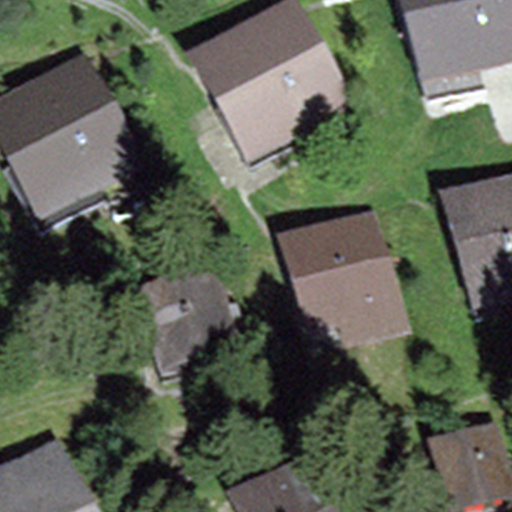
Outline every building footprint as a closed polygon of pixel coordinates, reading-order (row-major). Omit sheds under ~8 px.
[(511,19),(506,0),(413,0),(436,77),(511,54),(511,19)] [(287,24),(209,70),(256,152),(334,106),(287,24)] [(79,83),(0,128),(47,210),(125,165),(79,83)] [(511,199),(465,213),(489,299),(511,292),(511,199)] [(300,256),(321,327),(387,307),(366,236),(300,256)] [(213,280),(147,300),(168,370),(234,351),(233,347),(247,343),(237,309),(223,313),(213,280)] [(511,511),(511,492),(494,433),(435,451),(453,511),(511,511)] [(0,499),(0,511),(81,511),(50,455),(27,468),(34,481),(0,499)] [(322,511),(303,475),(249,503),(253,511),(322,511)]
